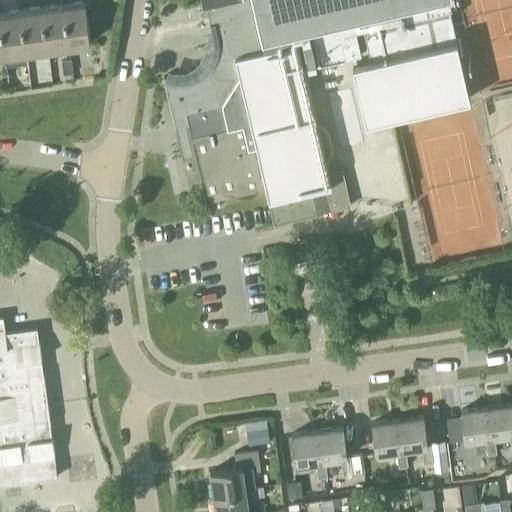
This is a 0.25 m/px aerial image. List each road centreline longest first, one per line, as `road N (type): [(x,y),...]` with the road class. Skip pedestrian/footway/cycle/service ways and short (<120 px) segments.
road 1 (unclassified): [(148,382),(196,394),(511,350)]
road 2 (unclassified): [(148,382),(116,314),(107,212),(113,172)]
road 3 (unclassified): [(113,172),(140,0)]
road 4 (residential): [(145,511),(133,416),(148,382)]
